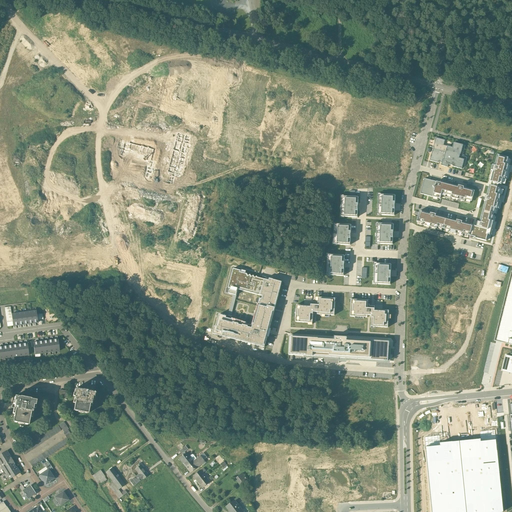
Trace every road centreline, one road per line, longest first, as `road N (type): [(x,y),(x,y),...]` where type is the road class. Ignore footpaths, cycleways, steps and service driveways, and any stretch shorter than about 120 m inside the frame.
road 1 (unclassified): [(437,84),(250,37)]
road 2 (residential): [(208,511),(99,371)]
road 3 (residential): [(414,166),(483,184),(475,216),(406,198)]
road 4 (unclassified): [(250,37),(108,0)]
road 5 (residential): [(272,357),(399,372)]
road 6 (residential): [(0,340),(60,325),(99,371)]
